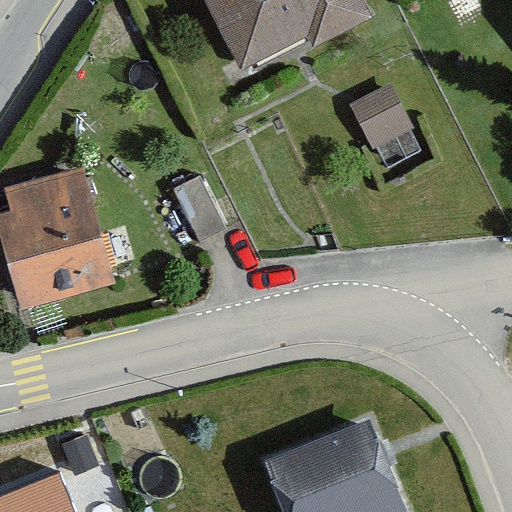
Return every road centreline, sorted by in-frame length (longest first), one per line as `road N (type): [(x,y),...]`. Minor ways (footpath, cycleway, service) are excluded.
road 1 (residential): [(0,386),(297,315),(354,311),(410,328)]
road 2 (residential): [(410,328),(456,358),(490,395),(511,449)]
